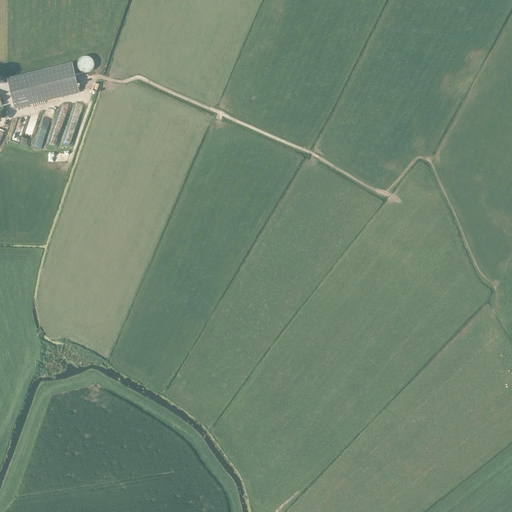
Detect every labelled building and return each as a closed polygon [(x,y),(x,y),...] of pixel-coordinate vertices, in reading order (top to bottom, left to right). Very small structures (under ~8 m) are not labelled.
[(77,63),(77,64),(77,65),(77,66),(78,66),(78,67),(78,68),(79,68),(79,69),(80,69),(80,70),(81,70),(81,71),(82,71),(83,71),(83,72),(84,72),(85,72),(86,72),(87,72),(88,72),(88,71),(89,71),(90,71),(90,70),(91,70),(91,69),(92,69),(92,68),(93,68),(93,67),(93,66),(94,66),(94,65),(94,64),(94,63),(94,62),(94,61),(93,61),(93,60),(93,59),(92,59),(92,58),(91,58),(91,57),(90,57),(90,56),(89,56),(88,56),(88,55),(87,55),(86,55),(85,55),(84,55),(83,55),(83,56),(82,56),(81,56),(81,57),(80,57),(80,58),(79,58),(79,59),(78,59),(78,60),(78,61),(77,61),(77,62),(77,63)] [(7,78),(14,108),(30,105),(30,104),(79,92),(72,62),(7,78)] [(45,108),(35,142),(42,144),(52,110),(45,108)] [(72,131),(74,131),(75,124),(72,124),(72,125),(68,124),(64,141),(66,142),(67,139),(70,140),(72,131)] [(13,128),(11,136),(19,138),(21,130),(13,128)]
